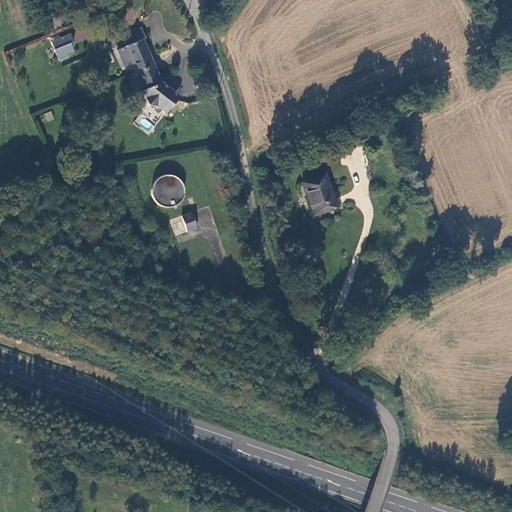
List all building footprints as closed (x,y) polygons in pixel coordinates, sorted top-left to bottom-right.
[(128,64),(139,88),(138,94),(142,96),(145,103),(156,104),(163,114),(171,103),(166,100),(172,90),(165,85),(159,88),(156,82),(159,80),(140,38),(144,36),(139,27),(131,32),(132,35),(121,41),(124,46),(114,51),(121,66),(128,64)] [(71,41),(67,32),(47,41),(56,60),(65,56),(63,53),(71,50),(68,42),(71,41)] [(171,103),(178,95),(172,90),(166,100),(171,103)] [(369,126),(380,122),(378,115),(366,120),(369,126)] [(347,138),(357,133),(355,129),(346,133),(347,138)] [(186,190),(184,183),(181,178),(175,174),(168,173),(162,174),(156,178),(152,183),(151,190),(152,197),(155,202),(161,206),(168,208),(175,207),(180,203),(184,197),(186,190)] [(337,207),(324,174),(302,182),(314,214),(337,207)] [(195,228),(189,212),(168,220),(174,236),(195,228)]
